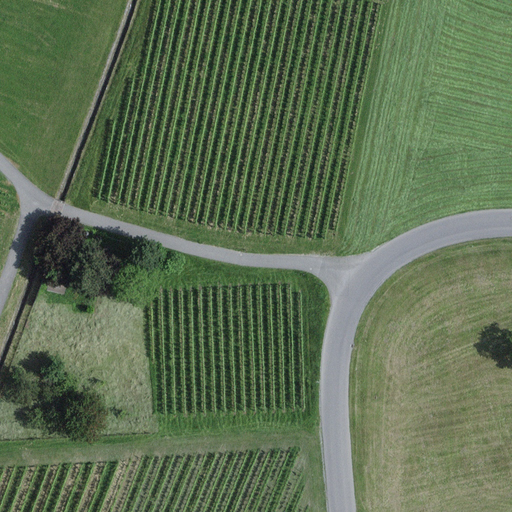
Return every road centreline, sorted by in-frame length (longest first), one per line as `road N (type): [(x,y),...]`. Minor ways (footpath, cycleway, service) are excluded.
road 1 (residential): [(358,277),(239,261),(31,197),(0,166)]
road 2 (unclassified): [(340,511),(332,404),(337,337),(358,277)]
road 3 (unclassified): [(358,277),(407,244),(472,224),(511,223)]
